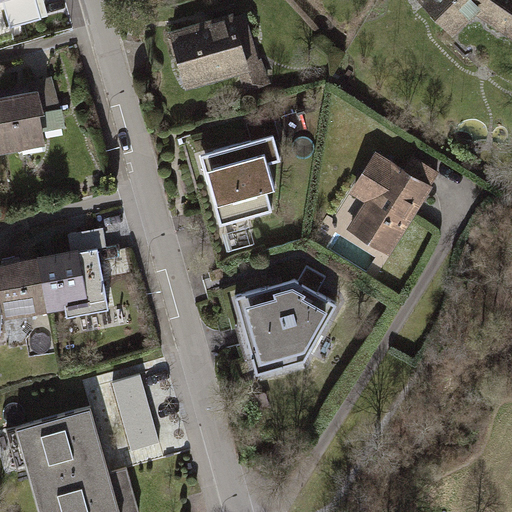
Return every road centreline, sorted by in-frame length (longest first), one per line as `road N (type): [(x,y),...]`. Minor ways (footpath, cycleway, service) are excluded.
road 1 (residential): [(95,0),(239,511)]
road 2 (track): [(324,511),(444,328),(488,212),(511,195)]
road 3 (track): [(511,399),(486,424),(471,466),(434,485),(424,511)]
